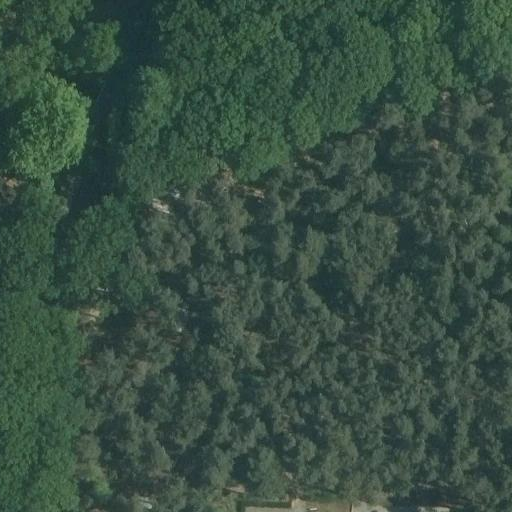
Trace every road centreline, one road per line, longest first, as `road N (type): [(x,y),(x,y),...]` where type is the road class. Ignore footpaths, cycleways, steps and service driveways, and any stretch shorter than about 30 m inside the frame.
road 1 (tertiary): [(12,511),(48,262),(146,34)]
road 2 (unclassified): [(146,34),(0,31)]
road 3 (track): [(376,0),(255,33)]
